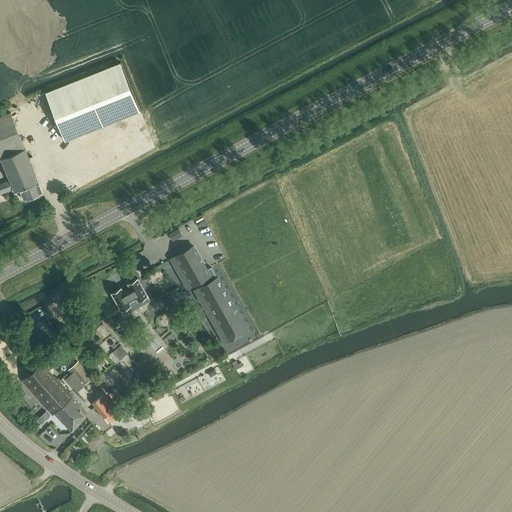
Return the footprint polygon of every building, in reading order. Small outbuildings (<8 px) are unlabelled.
[(122,64),(47,94),(65,141),(140,111),(122,64)] [(25,201),(43,193),(11,113),(0,116),(0,159),(1,159),(10,180),(0,184),(0,194),(13,189),(15,192),(21,190),(25,201)] [(169,234),(173,241),(182,236),(178,229),(169,234)] [(247,330),(218,278),(218,277),(217,278),(211,267),(207,270),(194,246),(175,256),(192,286),(197,283),(200,287),(200,288),(221,325),(216,328),(225,343),(247,330)] [(148,296),(138,278),(128,283),(130,288),(124,291),(122,287),(111,293),(121,311),(122,310),(124,315),(150,300),(148,296)] [(166,306),(175,301),(171,295),(162,300),(166,306)] [(236,361),(232,363),(235,369),(243,365),(241,362),(238,364),(236,361)] [(84,415),(88,412),(42,362),(22,380),(53,414),(55,413),(71,431),(86,417),(84,415)] [(84,385),(92,378),(78,362),(70,368),(84,385)] [(108,423),(117,416),(113,411),(116,408),(104,394),(92,403),(108,423)] [(46,411),(37,419),(42,424),(50,416),(46,411)]
